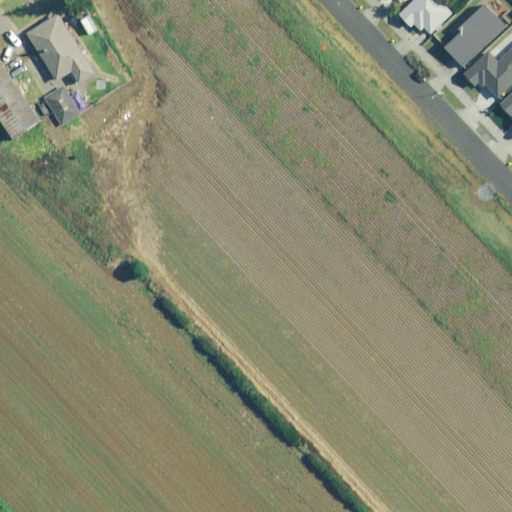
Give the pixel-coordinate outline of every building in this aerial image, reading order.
[(416,25),(421,30),(425,27),(431,33),(452,13),(439,0),(416,0),(401,14),(413,27),(416,25)] [(506,26),(487,5),(464,27),(467,29),(447,48),(464,66),(506,26)] [(97,74),(61,15),(30,34),(58,81),(74,72),(81,84),(97,74)] [(42,122),(0,58),(0,117),(15,140),(42,122)] [(81,115),(64,87),(46,98),(63,126),(81,115)] [(511,95),(501,106),(511,116),(511,95)]
